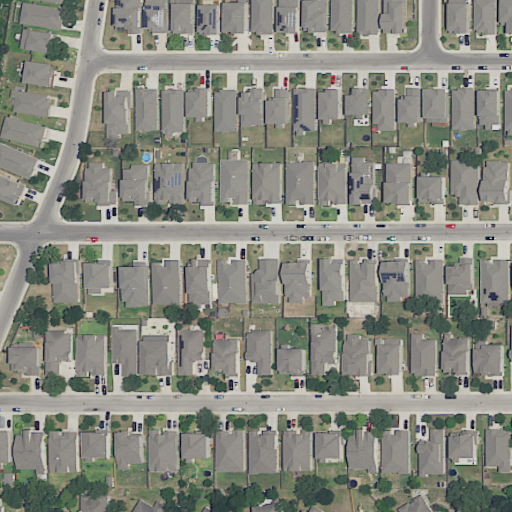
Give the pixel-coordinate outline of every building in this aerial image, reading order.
[(142,0),(117,0),(117,29),(130,30),(129,34),(142,34),(142,0)] [(147,0),(147,32),(167,33),(168,0),(147,0)] [(273,0),(252,0),(253,34),(275,34),(273,0)] [(299,0),(280,0),(281,33),(300,33),(299,0)] [(326,0),(305,0),(306,32),(328,32),(326,0)] [(352,0),(331,0),(332,33),(353,33),(352,0)] [(379,0),(358,0),(359,35),(380,35),(379,0)] [(385,0),(385,33),(406,34),(406,0),(385,0)] [(450,0),(451,34),(470,33),(470,0),(450,0)] [(496,0),(474,0),(475,33),(497,33),(496,0)] [(511,0),(502,0),(502,26),(509,26),(509,33),(511,33),(511,0)] [(248,2),(226,3),(226,33),(249,33),(248,2)] [(22,24),(63,28),(65,7),(24,4),(22,24)] [(221,5),(201,5),(201,35),(221,35),(221,5)] [(57,33),(24,30),(22,49),(55,53),(57,33)] [(27,83),(54,86),(56,64),(29,62),(27,83)] [(138,88),(137,131),(158,131),(159,89),(138,88)] [(242,126),(264,126),(264,89),(253,88),(253,93),(243,93),(242,126)] [(317,88),(296,88),(295,124),(304,124),(304,131),(316,131),(317,88)] [(349,95),(349,115),(368,115),(367,88),(355,88),(355,95),(349,95)] [(421,88),(408,88),(408,99),(401,99),(401,122),(421,122),(421,88)] [(185,89),(164,89),(163,137),(174,137),(174,132),(184,132),(185,89)] [(212,90),(190,89),(190,117),(211,117),(212,90)] [(289,89),(276,90),(276,101),(270,101),(270,124),(290,123),(289,89)] [(440,117),(440,122),(449,122),(448,89),(426,89),(427,118),(440,117)] [(475,89),(453,89),(453,130),(474,130),(475,89)] [(238,91),(216,90),(216,132),(237,132),(238,91)] [(342,120),(342,90),(322,90),(322,119),(342,120)] [(395,90),(375,90),(375,131),(396,131),(395,90)] [(51,116),(53,95),(16,91),(14,113),(51,116)] [(500,128),(500,91),(480,91),(481,128),(500,128)] [(130,96),(119,97),(119,92),(107,92),(108,135),(130,134),(130,96)] [(45,124),(6,118),(3,139),(42,145),(45,124)] [(0,142),(0,166),(31,179),(40,159),(0,143),(0,142)] [(375,178),(375,162),(366,162),(366,158),(353,158),(354,204),(375,204),(375,185),(368,185),(368,178),(375,178)] [(249,160),(222,160),(222,201),(236,201),(236,205),(250,205),(249,160)] [(461,205),(480,205),(478,160),(451,161),(452,195),(460,194),(461,205)] [(485,203),(509,203),(510,162),(485,161),(485,203)] [(87,204),(117,204),(117,191),(112,191),(112,168),(104,168),(104,162),(88,162),(87,204)] [(191,204),(215,204),(216,163),(191,162),(191,204)] [(315,162),(288,162),(287,205),(300,205),(300,204),(315,204),(315,162)] [(184,163),(156,163),(156,203),(184,203),(184,163)] [(282,163),(255,163),(255,205),(265,205),(265,203),(282,203),(282,163)] [(387,163),(387,204),(412,204),(412,163),(387,163)] [(348,164),(320,164),(320,206),(331,206),(331,204),(348,204),(348,164)] [(124,202),(135,202),(135,206),(149,206),(149,166),(125,166),(124,202)] [(0,198),(19,206),(27,186),(0,174),(0,198)] [(445,177),(421,177),(421,203),(445,203),(445,177)] [(449,294),(474,293),(473,257),(459,258),(459,265),(448,265),(449,294)] [(253,304),(280,304),(280,260),(262,259),(261,272),(253,272),(253,304)] [(323,305),(336,306),(336,301),(345,301),(345,263),(334,263),(334,259),(323,259),(323,305)] [(181,261),(166,260),(166,263),(154,263),(153,304),(180,305),(181,261)] [(417,260),(416,299),(443,300),(444,260),(417,260)] [(510,260),(495,260),(482,260),(481,305),(510,305),(510,260)] [(212,304),(211,261),(189,261),(190,304),(212,304)] [(248,303),(247,261),(219,262),(220,304),(248,303)] [(410,261),(385,262),(386,300),(410,300),(410,261)] [(54,302),(79,303),(79,263),(55,262),(54,302)] [(351,302),(378,302),(378,262),(351,262),(351,302)] [(113,264),(88,263),(88,294),(102,294),(102,288),(113,288),(113,264)] [(287,263),(288,303),(304,303),(304,297),(311,297),(311,263),(287,263)] [(123,267),(124,307),(149,306),(148,266),(123,267)] [(272,330),(255,330),(255,324),(248,324),(249,361),(259,361),(259,375),(273,375),(272,330)] [(337,325),(313,324),(312,375),(326,376),(326,363),(336,363),(337,325)] [(138,328),(113,329),(113,364),(124,363),(124,376),(139,376),(138,328)] [(205,361),(205,330),(181,330),(180,375),(194,375),(194,361),(205,361)] [(48,375),(60,375),(59,362),(72,361),(72,331),(48,331),(48,375)] [(437,340),(424,339),(424,334),(412,333),(412,376),(436,376),(437,340)] [(106,334),(78,335),(79,377),(91,377),(91,376),(107,375),(106,334)] [(346,376),(371,376),(371,339),(361,339),(361,335),(345,335),(346,376)] [(469,374),(470,337),(445,336),(444,373),(469,374)] [(216,339),(215,371),(226,371),(226,376),(240,377),(241,340),(216,339)] [(403,374),(402,339),(379,339),(380,375),(403,374)] [(144,376),(173,375),(172,341),(143,341),(144,376)] [(504,346),(476,346),(476,375),(504,375),(504,346)] [(42,374),(42,348),(15,347),(14,373),(42,374)] [(306,375),(306,348),(280,349),(281,376),(306,375)] [(420,443),(421,475),(445,475),(444,429),(431,429),(432,443),(420,443)] [(511,472),(511,429),(486,430),(487,466),(499,466),(500,472),(511,472)] [(178,472),(179,433),(159,432),(159,430),(151,430),(151,472),(178,472)] [(245,472),(245,430),(234,430),(234,431),(217,431),(217,472),(245,472)] [(285,471),(312,471),(312,430),(303,430),(303,431),(285,431),(285,471)] [(378,471),(378,431),(352,430),(351,470),(378,471)] [(410,431),(397,430),(397,432),(383,432),(383,473),(410,474),(410,431)] [(45,431),(18,432),(19,470),(38,469),(38,474),(46,473),(45,431)] [(51,473),(79,473),(79,432),(52,432),(51,473)] [(144,436),(132,436),(132,432),(119,432),(119,470),(130,470),(130,464),(144,464),(144,436)] [(451,458),(477,458),(477,433),(452,432),(451,458)] [(85,458),(111,458),(111,433),(86,433),(85,458)] [(278,433),(250,433),(251,473),(278,473),(278,433)] [(344,458),(343,433),(318,434),(319,459),(344,458)] [(210,458),(210,434),(185,434),(186,459),(210,458)] [(109,511),(109,495),(82,496),(82,511),(109,511)] [(399,509),(400,511),(433,511),(422,495),(399,509)] [(132,511),(163,511),(167,506),(157,501),(154,507),(139,500),(132,511)] [(284,511),(284,503),(255,506),(255,511),(284,511)]
